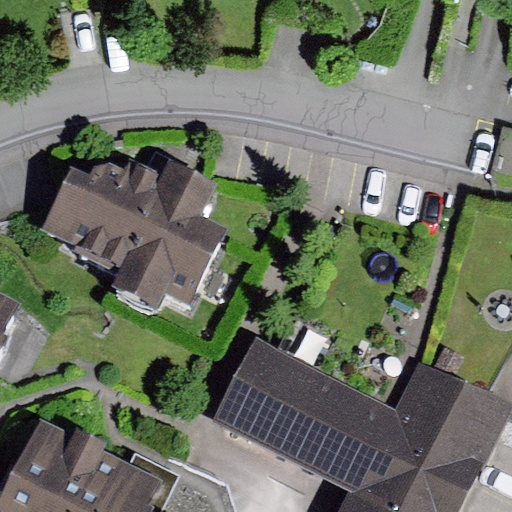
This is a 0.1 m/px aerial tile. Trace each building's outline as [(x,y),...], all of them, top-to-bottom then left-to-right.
[(88,187),(72,180),(41,246),(125,284),(115,307),(153,325),(163,302),(189,314),(223,242),(197,230),(213,196),(192,186),(196,178),(158,160),(148,182),(125,172),(121,181),(107,175),(92,179),(88,187)] [(0,358),(22,315),(0,304),(0,358)] [(255,345),(208,436),(317,492),(352,509),(374,468),(358,460),(384,410),(255,345)] [(374,468),(352,509),(350,511),(463,511),(499,443),(511,417),(511,415),(422,370),(398,417),(384,410),(358,460),(374,468)] [(39,426),(0,505),(0,511),(162,511),(177,482),(134,461),(128,473),(107,463),(113,451),(80,435),(75,444),(39,426)]
